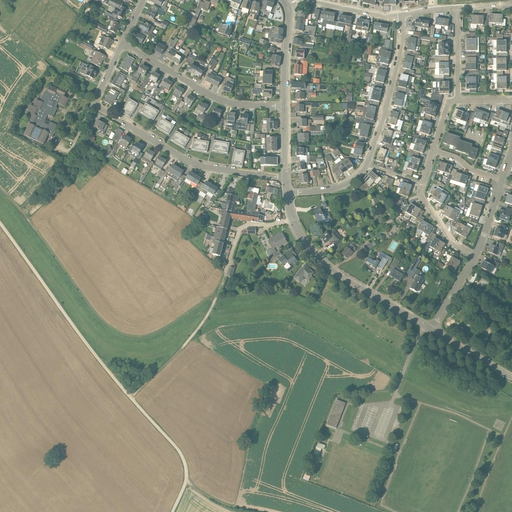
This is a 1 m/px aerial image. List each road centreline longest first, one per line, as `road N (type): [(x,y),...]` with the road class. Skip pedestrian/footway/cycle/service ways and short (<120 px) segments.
road 1 (track): [(172,511),(186,486),(184,460),(0,223)]
road 2 (track): [(0,187),(113,330),(152,334),(217,293)]
road 3 (residential): [(286,193),(340,186),(368,160),(393,78),(401,14)]
road 4 (residential): [(92,103),(202,166),(285,177)]
road 5 (tertiary): [(431,328),(309,249),(286,193)]
road 6 (residential): [(284,106),(215,97),(123,42)]
road 7 (track): [(228,264),(202,321),(131,397)]
road 8 (residential): [(475,254),(450,240),(420,195),(432,150)]
